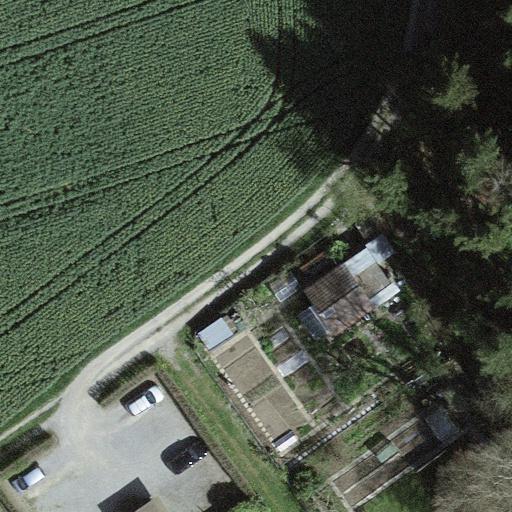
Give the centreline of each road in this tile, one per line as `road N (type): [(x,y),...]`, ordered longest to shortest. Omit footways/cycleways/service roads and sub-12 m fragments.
road 1 (track): [(96,463),(70,401),(168,331),(386,137),(423,0)]
road 2 (track): [(168,331),(290,511)]
